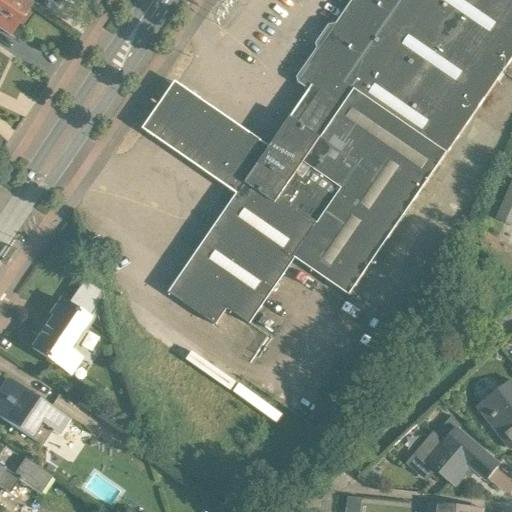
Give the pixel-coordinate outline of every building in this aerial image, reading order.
[(0,0),(0,30),(8,36),(22,16),(25,15),(28,11),(28,8),(30,5),(22,0),(0,0)] [(294,261),(349,297),(511,58),(511,0),(355,0),(310,66),(311,67),(300,80),(312,87),(271,147),(259,165),(253,159),(231,192),(237,195),(169,295),(215,326),(227,310),(250,325),(294,261)] [(271,147),(175,81),(142,128),(231,192),(253,159),(259,165),(271,147)] [(511,228),(511,182),(495,221),(511,228)] [(83,281),(67,306),(60,301),(50,316),(52,318),(31,350),(71,377),(82,359),(70,351),(90,321),(103,301),(101,294),(83,281)] [(59,436),(68,422),(6,381),(0,390),(0,419),(40,446),(50,430),(59,436)] [(477,407),(489,422),(496,432),(499,430),(511,449),(511,381),(477,407)] [(499,466),(457,430),(461,426),(451,417),(436,435),(433,433),(415,453),(455,488),(465,476),(467,478),(474,470),(486,481),(499,466)] [(0,489),(8,495),(18,481),(40,496),(52,479),(25,460),(13,477),(3,469),(0,467),(0,489)] [(361,511),(362,499),(348,498),(346,511),(361,511)]
